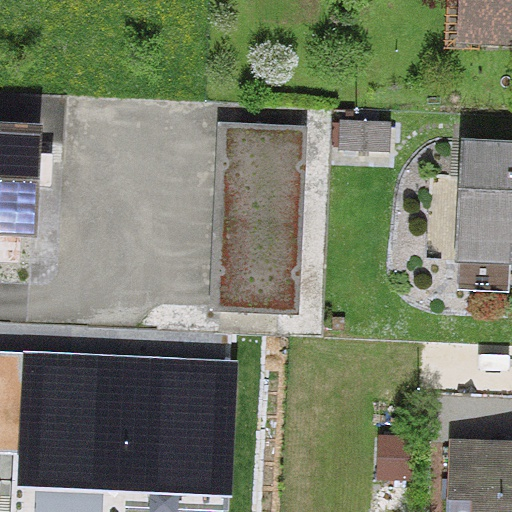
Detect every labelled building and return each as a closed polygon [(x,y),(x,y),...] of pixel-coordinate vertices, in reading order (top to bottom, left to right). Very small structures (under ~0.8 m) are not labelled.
[(511,0),(462,0),(461,37),(511,40),(511,0)] [(339,119),(338,150),(390,152),(391,121),(339,119)] [(307,125),(219,121),(211,308),(300,312),(307,125)] [(26,137),(0,135),(0,236),(20,238),(26,137)] [(511,155),(464,153),(458,267),(500,269),(502,240),(511,240),(511,155)] [(234,365),(0,355),(0,448),(22,449),(21,482),(228,490),(234,365)] [(511,511),(511,452),(479,452),(477,511),(511,511)]
